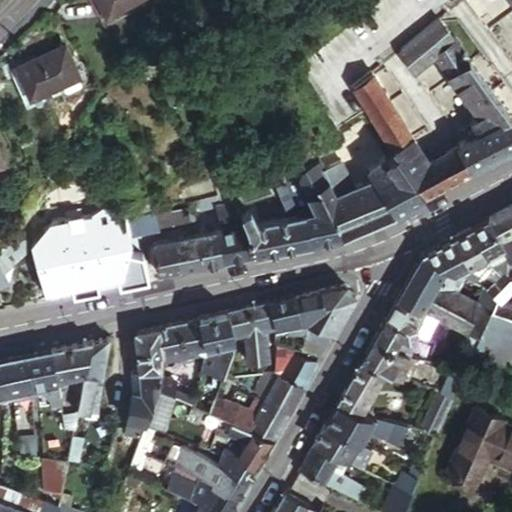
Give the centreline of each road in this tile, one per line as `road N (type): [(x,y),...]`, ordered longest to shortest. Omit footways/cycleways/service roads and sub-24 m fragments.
road 1 (tertiary): [(392,236),(298,264),(0,327)]
road 2 (residential): [(252,511),(361,316)]
road 3 (tertiary): [(511,174),(392,236)]
